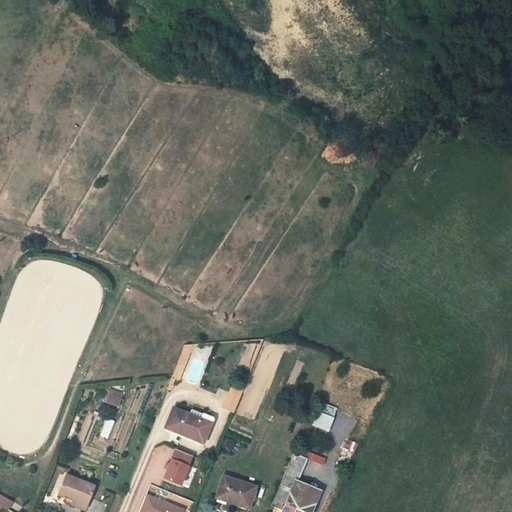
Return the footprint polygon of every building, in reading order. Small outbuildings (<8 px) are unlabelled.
[(190,358),(177,388),(174,394),(182,398),(193,372),(203,356),(190,358)] [(230,384),(220,409),(232,414),(242,389),(230,384)] [(118,406),(123,392),(109,387),(104,401),(118,406)] [(309,424),(327,431),(337,408),(319,401),(309,424)] [(126,414),(112,407),(110,415),(122,421),(126,414)] [(191,430),(175,422),(166,441),(182,449),(183,446),(193,451),(194,452),(204,431),(193,426),(191,430)] [(194,452),(193,451),(192,454),(202,459),(214,436),(204,431),(194,452)] [(310,464),(299,458),(288,482),(301,487),(310,464)] [(195,466),(179,459),(173,474),(171,478),(167,488),(183,495),(195,466)] [(220,503),(253,511),(259,491),(226,482),(220,503)] [(301,487),(288,482),(276,511),(277,511),(314,511),(320,497),(321,496),(301,487)] [(87,511),(94,498),(65,486),(56,505),(65,509),(64,511),(87,511)] [(0,503),(16,511),(21,505),(0,493),(0,503)] [(167,511),(148,503),(144,511),(167,511)]
